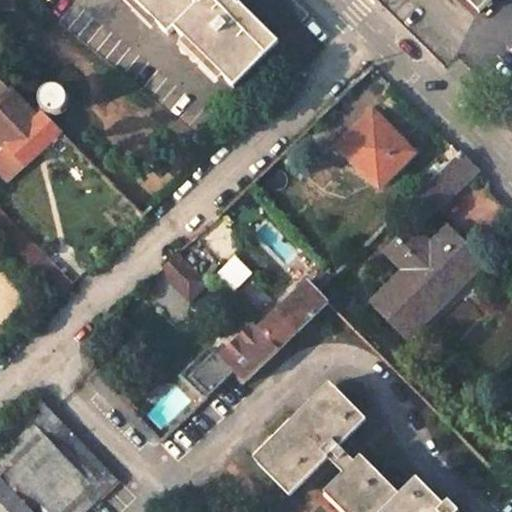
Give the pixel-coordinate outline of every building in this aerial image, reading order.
[(131,0),(168,37),(172,32),(231,91),(274,46),(237,7),(234,10),(224,0),(131,0)] [(464,0),(478,13),(490,0),(464,0)] [(0,73),(0,83),(40,125),(46,119),(0,73)] [(40,125),(0,83),(0,142),(11,154),(0,164),(0,176),(14,191),(67,140),(46,119),(40,125)] [(63,106),(63,102),(61,97),(58,94),(54,92),(49,91),(44,93),(40,96),(38,100),(37,105),(38,109),(41,113),(45,116),(49,117),(54,117),(58,115),(62,111),(63,106)] [(415,153),(374,112),(343,141),(368,168),(365,172),(381,189),(415,153)] [(459,152),(453,146),(445,154),(451,160),(459,152)] [(477,170),(459,152),(451,160),(411,199),(412,200),(430,218),(477,170)] [(70,284),(1,215),(0,214),(0,241),(56,297),(70,284)] [(483,265),(447,230),(432,244),(414,226),(387,253),(405,271),(374,301),(411,338),(483,265)] [(177,252),(163,266),(172,274),(186,261),(177,252)] [(229,290),(249,272),(231,254),(211,272),(229,290)] [(206,281),(186,261),(172,274),(173,276),(169,280),(189,299),(206,281)] [(278,350),(328,303),(318,293),(307,282),(258,330),(278,350)] [(215,362),(206,352),(183,375),(205,398),(206,399),(234,371),(244,383),(278,350),(258,330),(253,326),(215,362)] [(366,420),(335,388),(259,464),(290,497),(327,460),(343,475),(328,490),(350,511),(458,511),(448,501),(442,506),(416,478),(399,496),(361,457),(355,463),(339,447),(366,420)] [(84,511),(118,481),(49,409),(0,455),(0,458),(12,471),(50,511),(84,511)] [(1,482),(29,511),(50,511),(12,471),(1,482)] [(29,511),(1,482),(0,481),(0,511),(29,511)]
